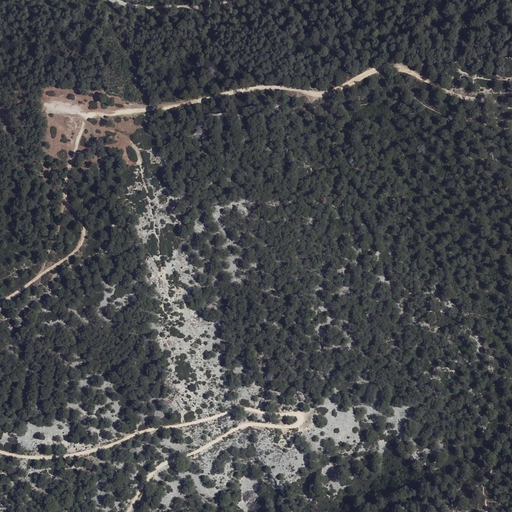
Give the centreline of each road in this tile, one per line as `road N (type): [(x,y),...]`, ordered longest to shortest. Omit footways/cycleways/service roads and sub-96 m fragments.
road 1 (track): [(124,511),(158,466),(242,425),(287,426),(298,414),(241,407),(58,456),(0,449)]
road 2 (track): [(86,115),(251,90),(338,89),(399,66),(511,98)]
road 3 (track): [(0,304),(80,245),(82,224),(65,194),(86,115)]
road 4 (track): [(511,143),(467,132),(410,94),(333,104),(297,91)]
road 5 (track): [(84,122),(120,132),(139,149),(168,285)]
